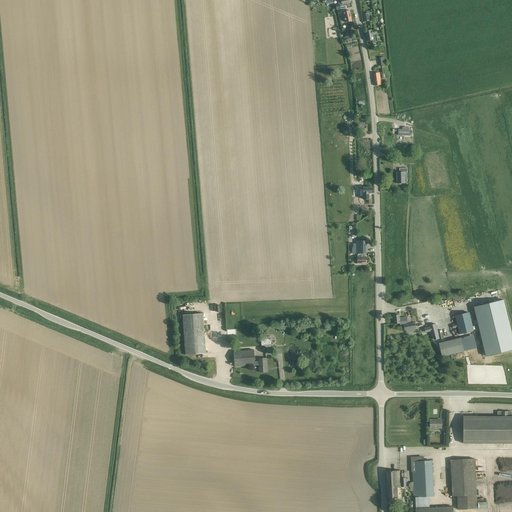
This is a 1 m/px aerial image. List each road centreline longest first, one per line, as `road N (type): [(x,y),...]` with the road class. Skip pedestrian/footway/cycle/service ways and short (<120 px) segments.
road 1 (unclassified): [(380,394),(235,391),(0,294)]
road 2 (tertiary): [(380,394),(374,109),(355,0)]
road 3 (unclassified): [(511,395),(380,394)]
